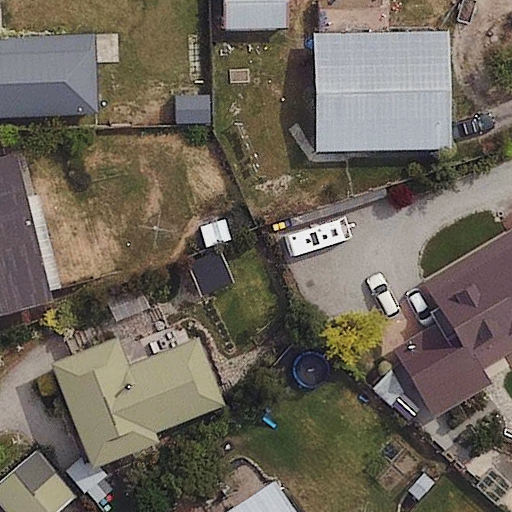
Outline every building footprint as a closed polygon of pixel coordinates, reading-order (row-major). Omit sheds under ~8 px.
[(293,0),(224,0),(225,22),(295,20),(293,0)] [(0,118),(99,115),(96,31),(0,34),(0,118)] [(444,34),(311,36),(313,150),(446,148),(444,34)] [(16,156),(0,160),(0,315),(52,303),(16,156)] [(511,226),(418,281),(443,323),(393,352),(432,418),(492,383),(482,366),(511,348),(511,226)] [(116,342),(49,368),(87,466),(229,411),(201,337),(125,366),(116,342)] [(59,511),(79,493),(29,441),(0,469),(0,502),(9,511),(59,511)] [(296,511),(278,486),(240,511),(296,511)]
